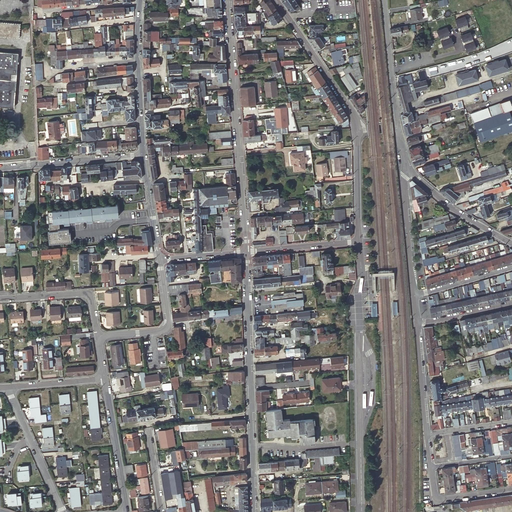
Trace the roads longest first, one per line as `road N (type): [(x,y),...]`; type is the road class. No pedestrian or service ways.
road 1 (residential): [(358,243),(361,511)]
road 2 (tertiary): [(246,251),(229,0)]
road 3 (tertiary): [(251,447),(246,251)]
road 4 (residential): [(139,0),(142,154)]
road 5 (residential): [(273,0),(358,128)]
road 6 (residential): [(142,154),(0,167)]
road 7 (residential): [(7,386),(63,511)]
road 8 (residential): [(103,378),(126,511)]
road 9 (residential): [(158,258),(166,323),(98,337)]
road 10 (residential): [(98,337),(89,293),(0,298)]
road 11 (residential): [(405,166),(459,214),(511,244)]
road 12 (residential): [(383,0),(397,128)]
road 13 (residential): [(405,166),(412,293)]
